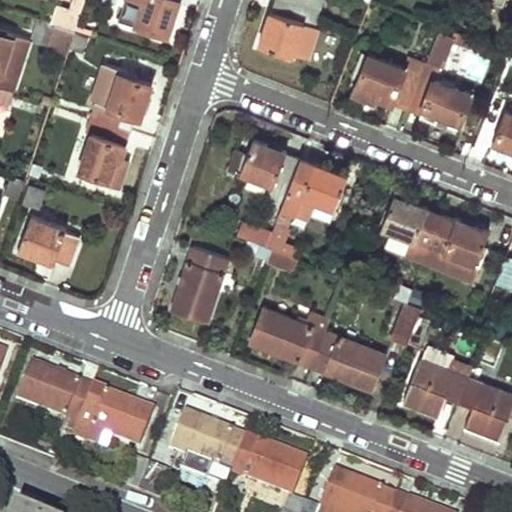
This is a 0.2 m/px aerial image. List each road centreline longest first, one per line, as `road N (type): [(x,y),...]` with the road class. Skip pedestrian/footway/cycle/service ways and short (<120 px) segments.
road 1 (residential): [(511,486),(114,336)]
road 2 (residential): [(511,193),(207,74)]
road 3 (residential): [(207,74),(114,336)]
road 4 (residential): [(0,465),(114,511)]
road 5 (residential): [(114,336),(0,298)]
